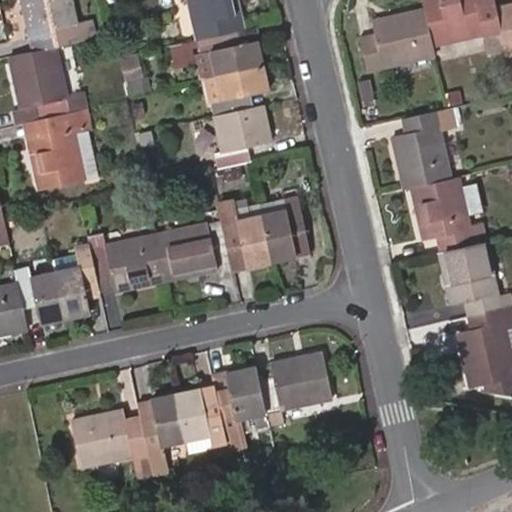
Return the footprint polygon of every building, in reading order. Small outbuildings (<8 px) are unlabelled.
[(35,49),(55,45),(79,39),(70,0),(21,0),(29,35),(31,34),(35,49)] [(188,0),(197,39),(236,30),(245,27),(238,0),(188,0)] [(425,13),(433,48),(500,32),(495,10),(493,1),(479,4),(478,0),(460,0),(461,2),(444,6),(442,0),(435,0),(423,3),(425,13)] [(506,56),(511,54),(511,6),(495,10),(500,32),(506,56)] [(436,57),(433,48),(425,13),(409,16),(411,24),(395,28),(393,20),(374,25),(377,38),(362,41),(370,74),(436,57)] [(409,16),(393,20),(395,28),(411,24),(409,16)] [(236,30),(197,39),(199,50),(193,52),(197,79),(204,77),(263,64),(257,39),(239,42),(236,30)] [(55,45),(35,49),(7,56),(19,107),(35,103),(39,119),(70,112),(55,45)] [(263,64),(204,77),(212,114),(255,105),(252,92),(269,89),(263,64)] [(255,105),(212,114),(221,151),(216,152),(219,166),(251,159),(247,145),(273,139),(264,102),(255,105)] [(70,112),(39,119),(23,123),(37,189),(84,177),(73,127),(90,123),(87,107),(70,112)] [(402,174),(407,192),(416,190),(453,181),(437,114),(408,121),(411,135),(394,140),(398,156),(406,155),(409,172),(402,174)] [(398,156),(402,174),(409,172),(406,155),(398,156)] [(447,255),(489,245),(485,227),(474,229),(461,179),(453,181),(416,190),(420,209),(427,208),(431,224),(424,226),(428,244),(443,240),(447,255)] [(463,182),(469,210),(483,207),(477,179),(463,182)] [(263,210),(275,259),(309,251),(297,195),(284,197),(286,205),(263,210)] [(223,218),(231,249),(235,268),(275,259),(263,210),(237,216),(233,198),(220,200),(223,218)] [(420,209),(424,226),(431,224),(427,208),(420,209)] [(157,232),(166,278),(218,267),(216,252),(231,249),(223,218),(157,232)] [(88,242),(99,290),(113,287),(114,290),(166,278),(157,232),(105,243),(103,233),(87,235),(88,242)] [(55,269),(65,316),(89,310),(86,293),(99,290),(88,242),(75,244),(79,263),(55,269)] [(469,304),(473,321),(505,313),(489,245),(447,255),(444,256),(449,274),(457,272),(460,289),(452,291),(456,307),(469,304)] [(18,281),(24,306),(37,303),(42,321),(65,316),(55,269),(30,275),(28,267),(15,269),(18,281)] [(449,274),(452,291),(460,289),(457,272),(449,274)] [(0,333),(29,327),(24,306),(18,281),(0,284),(0,333)] [(511,342),(510,334),(511,333),(511,311),(505,313),(473,321),(476,333),(463,336),(467,355),(475,353),(479,370),(471,372),(475,392),(496,387),(498,396),(511,397),(511,342)] [(270,375),(258,378),(268,422),(282,419),(280,409),(331,397),(322,352),(267,363),(270,375)] [(479,370),(475,353),(467,355),(471,372),(479,370)] [(229,390),(217,393),(228,446),(229,450),(245,447),(242,428),(268,422),(258,378),(256,365),(225,372),(229,390)] [(200,387),(174,393),(184,439),(211,434),(213,445),(219,444),(220,448),(228,446),(217,393),(202,397),(200,387)] [(156,416),(142,419),(154,473),(167,470),(162,444),(184,439),(174,393),(152,397),(156,416)] [(135,477),(154,473),(142,419),(126,422),(123,408),(72,419),(82,466),(130,455),(135,477)] [(364,454),(344,458),(346,467),(366,463),(364,454)]
